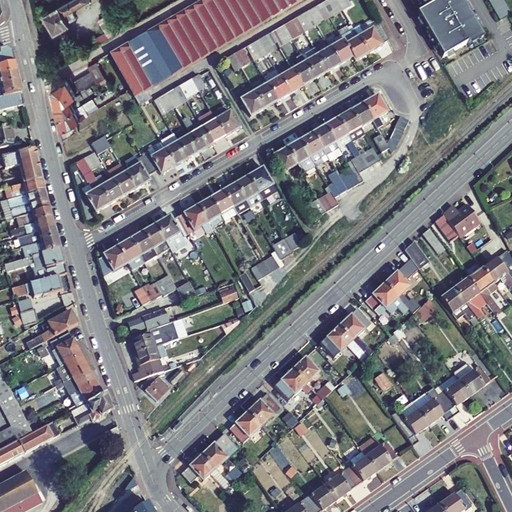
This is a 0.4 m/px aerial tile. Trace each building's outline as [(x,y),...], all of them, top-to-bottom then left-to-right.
[(68,0),(51,11),(52,12),(45,16),(54,33),(69,24),(68,22),(75,18),(71,10),(88,0),(68,0)] [(202,0),(146,33),(165,66),(158,70),(160,72),(153,77),(155,80),(158,85),(160,84),(172,76),(185,69),(206,57),(227,44),(240,37),(252,30),(265,23),(277,15),(290,8),(302,1),(303,0),(202,0)] [(335,0),(328,0),(321,5),(329,18),(341,11),(335,0)] [(347,0),(335,0),(341,11),(351,6),(347,0)] [(461,0),(441,0),(417,14),(442,58),(467,44),(469,47),(484,39),(461,0)] [(501,0),(495,0),(488,5),(500,24),(511,17),(501,0)] [(321,5),(309,12),(317,25),(329,18),(321,5)] [(309,12),(296,19),(304,33),(317,25),(309,12)] [(119,34),(108,15),(99,20),(106,33),(95,39),(99,45),(119,34)] [(296,19),(284,26),(292,40),(304,33),(296,19)] [(381,46),(387,42),(380,25),(363,34),(359,26),(353,30),(353,31),(367,55),(382,47),(381,46)] [(277,43),(279,48),(292,40),(284,26),(271,33),(277,43)] [(353,31),(340,38),(352,58),(355,63),(367,55),(353,31)] [(271,46),(277,43),(271,33),(258,41),(267,55),(274,51),(271,46)] [(339,37),(327,44),(340,65),(352,58),(340,38),(339,37)] [(126,45),(109,55),(129,90),(134,99),(135,98),(147,91),(152,88),(149,83),(139,66),(147,61),(140,49),(139,50),(134,40),(126,45)] [(254,62),(267,55),(258,41),(246,48),(254,62)] [(326,42),(314,49),(327,73),(340,65),(327,44),(326,42)] [(0,68),(15,65),(12,53),(6,49),(0,50),(0,68)] [(314,49),(301,57),(315,80),(327,73),(314,49)] [(242,50),(233,55),(241,68),(250,63),(242,50)] [(234,72),(241,68),(233,55),(227,59),(234,72)] [(300,66),(292,70),(302,87),(315,80),(301,57),(301,56),(296,59),(300,66)] [(105,78),(96,62),(88,67),(90,71),(97,83),(99,81),(101,84),(107,81),(105,78)] [(15,65),(0,68),(0,78),(17,74),(15,65)] [(292,70),(280,77),(290,95),(302,87),(292,70)] [(97,83),(90,71),(85,75),(91,86),(97,83)] [(17,74),(0,78),(0,88),(19,84),(17,74)] [(91,86),(85,75),(79,78),(86,89),(90,86),(91,86)] [(205,87),(198,75),(191,80),(198,91),(205,87)] [(280,77),(267,85),(277,102),(290,95),(280,77)] [(86,89),(79,78),(73,82),(79,91),(80,93),(86,89)] [(74,93),(66,79),(53,88),(51,92),(55,107),(76,95),(74,93)] [(158,85),(155,80),(149,83),(152,88),(158,85)] [(186,99),(198,92),(198,91),(191,80),(179,87),(186,99)] [(19,84),(0,88),(0,98),(22,94),(19,84)] [(267,85),(255,92),(265,109),(277,102),(267,85)] [(90,86),(86,89),(80,93),(76,95),(55,107),(57,119),(81,105),(79,101),(94,92),(90,86)] [(166,94),(174,108),(187,101),(186,99),(179,87),(166,94)] [(147,91),(135,98),(139,106),(152,99),(147,91)] [(255,92),(240,100),(250,118),(265,109),(255,92)] [(22,94),(0,98),(0,111),(24,106),(22,94)] [(99,94),(81,105),(57,119),(60,131),(77,121),(89,114),(86,110),(96,104),(103,100),(99,94)] [(167,112),(174,108),(166,94),(159,98),(167,112)] [(390,119),(377,96),(363,104),(373,122),(376,127),(390,119)] [(162,116),(167,112),(159,98),(154,102),(157,107),(162,116)] [(157,107),(154,102),(146,106),(150,111),(157,107)] [(99,108),(96,104),(86,110),(89,114),(99,108)] [(373,122),(363,104),(350,111),(360,129),(373,122)] [(364,153),(353,133),(360,129),(350,111),(337,119),(367,170),(380,162),(372,149),(364,153)] [(230,112),(215,121),(225,138),(240,130),(230,112)] [(213,145),(225,138),(215,121),(210,113),(198,120),(200,123),(213,145)] [(389,149),(392,154),(393,152),(395,149),(399,141),(408,122),(400,117),(387,145),(389,149)] [(213,145),(200,123),(193,127),(188,118),(182,122),(190,135),(200,153),(213,145)] [(367,170),(337,119),(325,126),(339,150),(347,145),(356,159),(347,164),(350,170),(359,185),(363,183),(359,175),(367,170)] [(79,131),(77,121),(60,131),(62,141),(79,131)] [(339,150),(325,126),(312,133),(326,156),(328,161),(329,163),(342,156),(339,150)] [(0,149),(14,146),(10,130),(0,131),(0,149)] [(326,156),(312,133),(300,141),(314,165),(315,167),(316,168),(324,164),(321,159),(326,156)] [(190,135),(177,143),(188,160),(200,153),(190,135)] [(387,145),(381,135),(373,140),(381,153),(389,149),(387,145)] [(97,155),(110,148),(106,141),(93,148),(97,155)] [(314,165),(300,141),(287,148),(297,165),(301,172),(314,165)] [(177,143),(165,150),(175,167),(188,160),(177,143)] [(297,165),(287,148),(273,157),(283,174),(297,165)] [(150,158),(148,154),(142,157),(152,175),(158,172),(160,176),(175,167),(165,150),(150,158)] [(40,174),(34,152),(0,159),(0,167),(4,167),(4,170),(18,167),(21,178),(40,174)] [(83,160),(90,172),(100,166),(93,154),(83,160)] [(147,178),(152,175),(142,157),(137,160),(135,157),(125,164),(129,171),(125,173),(135,191),(149,182),(147,178)] [(88,183),(93,192),(85,196),(95,214),(110,205),(95,179),(90,172),(83,160),(76,164),(83,176),(79,178),(83,186),(88,183)] [(314,165),(301,172),(303,175),(315,167),(314,165)] [(120,166),(108,173),(112,181),(122,198),(135,191),(125,173),(120,166)] [(272,186),(262,169),(248,177),(258,194),(272,186)] [(359,185),(350,170),(338,177),(347,192),(359,185)] [(347,192),(338,177),(335,173),(328,177),(333,185),(327,188),(328,188),(334,199),(347,192)] [(40,174),(21,178),(23,186),(41,182),(40,174)] [(112,181),(105,185),(100,176),(95,179),(110,205),(122,198),(112,181)] [(258,194),(248,177),(235,184),(249,208),(250,209),(262,202),(258,194)] [(23,186),(11,188),(12,194),(10,194),(11,201),(44,192),(41,182),(23,186)] [(249,208),(235,184),(223,192),(236,215),(249,208)] [(334,199),(328,188),(325,190),(328,195),(318,201),(325,214),(338,206),(334,199)] [(44,192),(11,201),(8,201),(11,210),(47,201),(44,192)] [(236,215),(223,192),(211,198),(210,199),(223,222),(224,223),(236,215)] [(223,222),(210,199),(197,206),(211,229),(223,222)] [(11,210),(8,201),(2,203),(4,212),(11,210)] [(47,201),(11,210),(13,219),(16,218),(49,210),(47,201)] [(325,214),(318,201),(304,209),(312,222),(325,214)] [(211,229),(197,206),(178,218),(188,235),(201,227),(206,236),(212,232),(211,229)] [(449,209),(442,216),(443,217),(458,237),(458,238),(473,228),(474,229),(480,225),(466,206),(457,213),(454,215),(449,209)] [(13,219),(11,210),(4,212),(7,221),(13,219)] [(49,210),(16,218),(18,229),(52,220),(49,210)] [(188,235),(178,218),(172,221),(170,217),(155,225),(169,250),(172,254),(186,245),(182,238),(188,235)] [(458,237),(443,217),(435,223),(450,243),(458,237)] [(52,220),(18,229),(10,232),(11,238),(17,236),(23,234),(24,238),(55,230),(52,220)] [(169,250),(155,225),(142,233),(157,257),(169,250)] [(55,230),(24,238),(18,240),(20,249),(23,249),(57,239),(55,230)] [(429,231),(422,236),(438,256),(445,250),(429,231)] [(157,257),(142,233),(130,240),(144,264),(157,257)] [(294,235),(285,240),(291,252),(301,247),(294,235)] [(57,239),(23,249),(25,259),(36,256),(60,249),(57,239)] [(144,264),(130,240),(117,247),(127,264),(131,271),(144,264)] [(291,252),(285,240),(272,248),(280,262),(293,255),(291,252)] [(429,264),(414,243),(404,252),(410,261),(418,271),(418,272),(429,264)] [(127,264),(117,247),(103,256),(113,273),(127,264)] [(67,275),(60,249),(36,256),(25,259),(4,265),(6,272),(31,266),(36,283),(57,277),(67,275)] [(511,281),(511,279),(511,278),(511,262),(507,252),(496,260),(496,259),(481,269),(493,285),(500,280),(503,285),(505,283),(511,292),(511,281)] [(279,270),(272,258),(264,263),(271,275),(279,270)] [(405,282),(418,271),(410,261),(384,285),(408,311),(412,315),(419,308),(412,300),(408,303),(401,296),(410,288),(405,282)] [(271,275),(264,263),(255,268),(262,280),(271,275)] [(493,285),(481,269),(467,280),(482,299),(495,317),(501,313),(488,296),(497,290),(493,285)] [(254,291),(245,274),(239,278),(248,294),(254,291)] [(61,292),(57,277),(36,283),(11,290),(14,298),(32,293),(33,299),(42,296),(42,297),(61,292)] [(176,291),(168,277),(155,284),(162,296),(163,298),(176,291)] [(454,290),(477,321),(482,317),(474,305),(482,299),(467,280),(454,290)] [(197,298),(189,283),(176,291),(182,303),(197,298)] [(162,296),(155,284),(150,287),(149,285),(141,289),(149,303),(162,296)] [(408,311),(384,285),(365,303),(378,318),(385,311),(390,317),(397,311),(403,317),(408,311)] [(149,303),(141,289),(134,293),(142,307),(149,303)] [(222,305),(238,299),(234,289),(219,295),(222,305)] [(440,300),(456,322),(463,316),(468,323),(469,322),(473,327),(479,323),(477,321),(454,290),(440,300)] [(72,293),(64,296),(67,304),(75,301),(72,293)] [(437,312),(429,301),(418,312),(425,321),(437,312)] [(155,313),(142,318),(142,319),(128,324),(131,334),(146,329),(147,332),(168,324),(163,310),(155,313)] [(38,324),(34,311),(20,314),(24,328),(38,324)] [(357,311),(338,328),(367,359),(372,354),(357,338),(371,325),(357,311)] [(23,346),(26,352),(67,331),(77,325),(70,312),(47,324),(48,325),(51,331),(46,333),(39,337),(40,338),(26,345),(23,346)] [(425,321),(418,312),(412,317),(419,326),(425,321)] [(247,317),(222,326),(227,335),(247,317)] [(134,342),(131,343),(134,355),(164,345),(178,340),(172,323),(168,324),(147,332),(132,338),(134,342)] [(367,359),(338,328),(319,346),(333,360),(347,348),(362,364),(367,359)] [(395,335),(399,341),(404,337),(399,330),(394,334),(395,335)] [(81,357),(69,334),(51,344),(54,351),(52,352),(60,368),(81,357)] [(392,345),(399,341),(395,335),(389,340),(392,345)] [(168,357),(164,345),(134,355),(140,373),(131,376),(134,384),(165,373),(164,369),(164,368),(161,360),(168,357)] [(48,355),(44,347),(37,351),(41,359),(48,355)] [(88,370),(81,357),(60,368),(56,370),(61,380),(55,384),(56,387),(63,383),(67,381),(88,370)] [(305,359),(293,371),(306,386),(319,374),(305,359)] [(490,383),(479,367),(472,372),(470,368),(467,366),(465,367),(453,375),(454,377),(469,398),(484,388),(484,387),(490,383)] [(95,383),(88,370),(67,381),(74,394),(95,383)] [(168,382),(172,385),(183,374),(179,370),(168,382)] [(306,386),(293,371),(274,388),(288,403),(302,390),(306,395),(311,391),(306,386)] [(159,378),(156,376),(149,379),(140,388),(145,392),(156,403),(170,388),(159,378)] [(438,396),(449,412),(453,418),(459,414),(455,408),(469,398),(454,377),(440,387),(444,392),(438,396)] [(0,392),(8,388),(5,382),(0,384),(0,392)] [(102,397),(95,383),(74,394),(70,397),(75,407),(69,410),(70,414),(71,414),(84,407),(102,397)] [(325,387),(316,396),(322,402),(324,399),(331,393),(325,387)] [(444,392),(440,387),(434,391),(438,396),(444,392)] [(0,400),(12,395),(8,388),(0,392),(0,400)] [(432,401),(418,411),(429,427),(443,417),(447,423),(453,418),(449,412),(438,396),(434,391),(433,389),(426,394),(432,401)] [(15,401),(12,395),(0,400),(0,406),(1,409),(15,401)] [(102,397),(84,407),(86,411),(73,418),(78,426),(91,419),(92,422),(94,423),(100,420),(101,418),(101,417),(99,413),(104,411),(106,414),(111,411),(106,395),(105,395),(102,397)] [(267,395),(247,414),(261,428),(280,410),(267,395)] [(19,408),(15,401),(1,409),(5,415),(19,408)] [(391,417),(412,448),(418,443),(414,437),(429,427),(418,411),(412,403),(400,412),(399,411),(391,417)] [(86,411),(84,407),(71,414),(73,418),(86,411)] [(22,414),(19,408),(5,415),(8,422),(22,414)] [(32,434),(22,414),(8,422),(11,428),(32,434)] [(261,428),(247,414),(229,430),(238,440),(244,435),(248,440),(261,428)] [(0,467),(60,436),(53,423),(32,434),(13,445),(7,448),(0,452),(0,451),(0,467)] [(299,424),(293,429),(298,434),(304,429),(299,424)] [(32,434),(11,428),(6,431),(13,445),(32,434)] [(121,438),(117,428),(107,434),(110,442),(121,438)] [(13,445),(6,431),(0,433),(0,436),(7,448),(13,445)] [(238,450),(224,435),(201,456),(215,471),(238,450)] [(373,452),(380,447),(374,438),(367,444),(373,452)] [(362,453),(377,473),(391,463),(397,458),(386,443),(380,447),(373,452),(367,444),(359,449),(362,453)] [(377,473),(362,453),(350,462),(353,467),(351,468),(351,467),(345,472),(356,487),(362,483),(377,473)] [(215,471),(201,456),(181,475),(190,485),(198,478),(203,483),(210,476),(225,491),(229,486),(223,480),(215,471)] [(235,469),(223,480),(229,486),(241,475),(235,469)] [(356,487),(345,472),(339,476),(339,477),(325,487),(336,502),(350,492),(356,487)] [(36,494),(25,473),(0,486),(0,511),(26,511),(42,504),(41,503),(46,500),(41,491),(36,494)] [(325,487),(311,497),(310,496),(304,501),(312,511),(321,511),(336,502),(325,487)] [(453,496),(439,506),(443,511),(463,511),(464,511),(465,511),(471,507),(460,491),(454,496),(453,496)] [(289,511),(312,511),(304,501),(298,505),(298,506),(289,511)] [(130,511),(152,511),(147,503),(130,511)]
